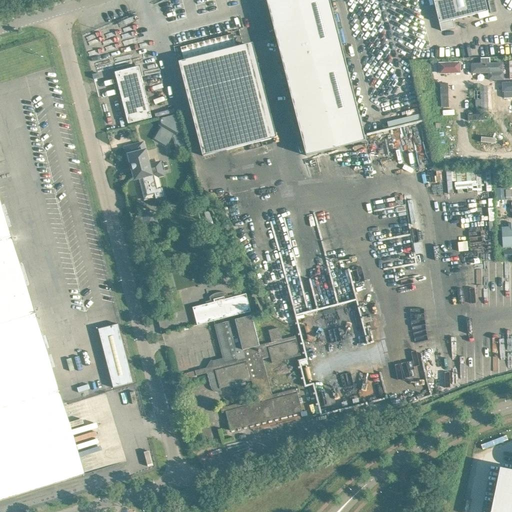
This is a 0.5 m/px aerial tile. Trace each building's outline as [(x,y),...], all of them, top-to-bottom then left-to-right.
[(329,0),(266,0),(307,156),(366,141),(329,0)] [(433,0),(441,32),(455,28),(453,21),(488,12),(484,0),(433,0)] [(233,36),(181,49),(184,61),(236,49),(233,36)] [(468,37),(468,49),(480,49),(480,36),(468,37)] [(467,63),(467,54),(447,54),(447,63),(467,63)] [(503,64),(473,65),(473,74),(487,73),(487,76),(487,81),(493,80),(503,80),(503,64)] [(460,75),(460,65),(440,66),(440,76),(460,75)] [(152,118),(139,67),(115,73),(128,124),(152,118)] [(494,112),(493,80),(487,81),(487,76),(473,77),(474,113),(481,113),(494,112)] [(460,77),(440,77),(441,113),(461,113),(460,77)] [(163,126),(156,139),(169,147),(174,137),(177,149),(180,151),(188,149),(183,133),(178,114),(159,119),(161,125),(163,126)] [(447,147),(458,147),(458,139),(448,139),(447,147)] [(143,144),(126,149),(129,162),(131,162),(136,179),(141,178),(146,200),(156,198),(156,200),(164,198),(162,189),(160,189),(157,177),(163,175),(160,163),(149,166),(145,152),(143,144)] [(297,167),(306,166),(305,154),(295,155),(297,167)] [(505,187),(496,188),(497,200),(506,199),(505,187)] [(0,500),(82,476),(83,476),(61,407),(0,208),(0,500)] [(511,221),(508,222),(508,225),(502,226),(503,246),(511,245),(511,221)] [(211,303),(193,308),(197,326),(226,318),(250,312),(246,294),(228,299),(226,293),(225,293),(224,293),(223,293),(223,292),(222,292),(221,292),(221,293),(220,293),(219,293),(218,293),(217,293),(216,293),(216,294),(215,294),(214,294),(213,294),(213,295),(212,295),(212,296),(211,296),(210,296),(210,297),(209,297),(211,303)] [(279,305),(281,317),(292,315),(290,303),(279,305)] [(251,316),(227,322),(214,325),(223,359),(213,361),(214,367),(184,374),(185,379),(207,374),(210,387),(211,388),(211,389),(212,390),(213,391),(214,392),(215,392),(216,393),(222,394),(220,388),(251,380),(251,381),(252,381),(256,400),(221,409),(222,414),(226,413),(230,431),(231,430),(231,429),(301,411),(301,412),(302,412),(302,411),(343,400),(329,347),(341,344),(337,326),(313,332),(314,338),(308,340),(312,352),(305,353),(313,383),(318,381),(321,393),(299,399),(298,394),(300,393),(298,389),(272,396),(262,359),(270,357),(272,364),(301,357),(295,337),(282,340),(279,328),(268,331),(271,343),(259,346),(251,316)] [(118,325),(99,330),(113,388),(133,383),(118,325)] [(511,511),(511,465),(502,463),(494,511),(511,511)]
